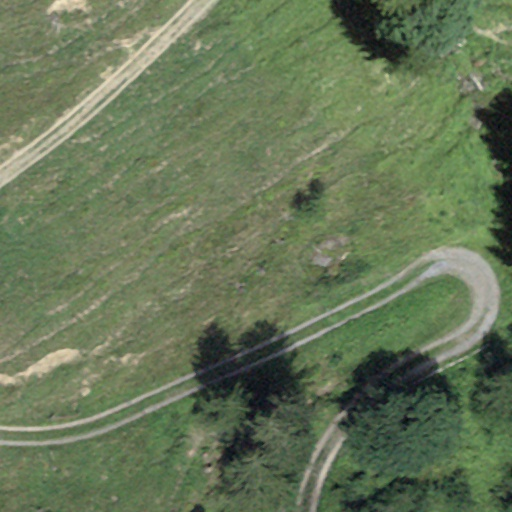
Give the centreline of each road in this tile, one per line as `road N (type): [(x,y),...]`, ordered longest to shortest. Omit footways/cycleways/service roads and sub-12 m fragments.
road 1 (track): [(0,446),(50,442),(233,373),(450,270),(473,272),(489,303),(472,322),(340,413),(314,459),(310,511)]
road 2 (track): [(203,0),(103,94),(0,169)]
